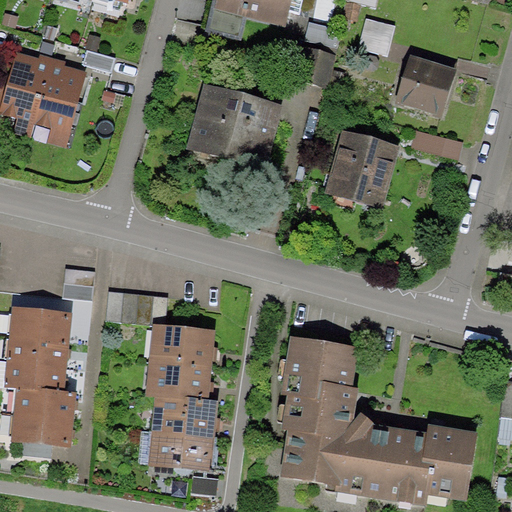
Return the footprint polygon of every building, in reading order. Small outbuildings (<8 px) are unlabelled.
[(290,0),(216,0),(217,0),(286,17),(290,0)] [(396,25),(368,19),(361,51),(389,57),(396,25)] [(335,56),(304,50),(298,82),(329,87),(335,56)] [(50,68),(17,59),(1,115),(35,124),(50,68)] [(458,75),(411,60),(397,104),(445,119),(458,75)] [(50,68),(35,124),(68,133),(83,77),(50,68)] [(273,112),(210,94),(194,150),(258,168),(273,112)] [(396,144),(346,132),(332,188),(382,201),(396,144)] [(365,233),(320,222),(314,246),(359,257),(365,233)] [(96,272),(65,269),(62,300),(93,303),(96,272)] [(168,297),(107,292),(105,320),(166,325),(168,297)] [(76,319),(19,313),(10,392),(23,394),(67,398),(76,319)] [(212,331),(154,328),(152,361),(210,364),(212,331)] [(348,424),(356,348),(294,341),(278,480),(341,487),(348,424)] [(210,364),(152,361),(150,398),(208,402),(210,364)] [(81,400),(23,394),(18,447),(76,453),(81,400)] [(158,400),(156,433),(219,436),(221,404),(158,400)] [(472,502),(479,439),(348,424),(341,487),(472,502)] [(219,436),(156,433),(154,467),(217,471),(219,436)]
